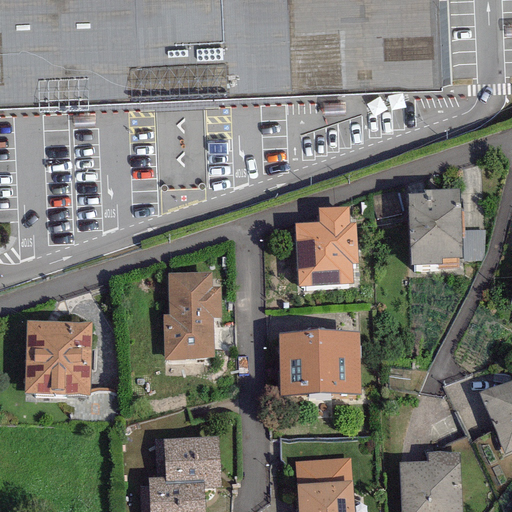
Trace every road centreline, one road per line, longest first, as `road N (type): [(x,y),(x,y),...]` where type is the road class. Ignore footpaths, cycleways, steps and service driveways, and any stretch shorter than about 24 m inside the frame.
road 1 (residential): [(254,231),(511,119)]
road 2 (residential): [(254,231),(260,500)]
road 3 (residential): [(0,308),(254,231)]
road 4 (residential): [(511,158),(432,366)]
